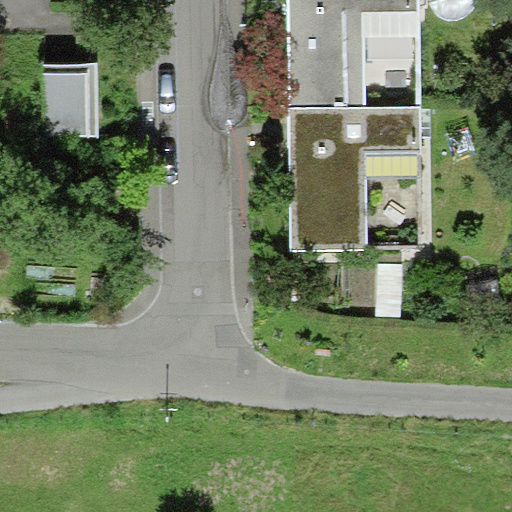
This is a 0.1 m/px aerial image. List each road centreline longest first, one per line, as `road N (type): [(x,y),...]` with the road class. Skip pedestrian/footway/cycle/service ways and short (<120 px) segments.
road 1 (residential): [(177,368),(189,0)]
road 2 (residential): [(511,403),(335,392),(177,368)]
road 3 (residential): [(177,368),(0,351)]
